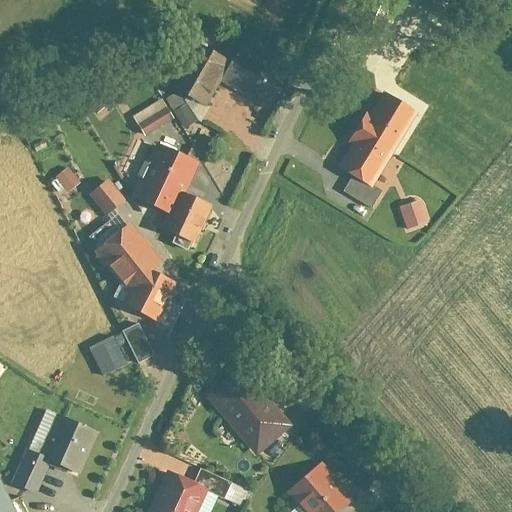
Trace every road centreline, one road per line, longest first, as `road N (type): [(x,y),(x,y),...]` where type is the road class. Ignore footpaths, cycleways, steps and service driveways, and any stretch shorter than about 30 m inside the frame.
road 1 (residential): [(205,295),(337,0)]
road 2 (residential): [(205,295),(395,511)]
road 3 (residential): [(105,511),(205,295)]
